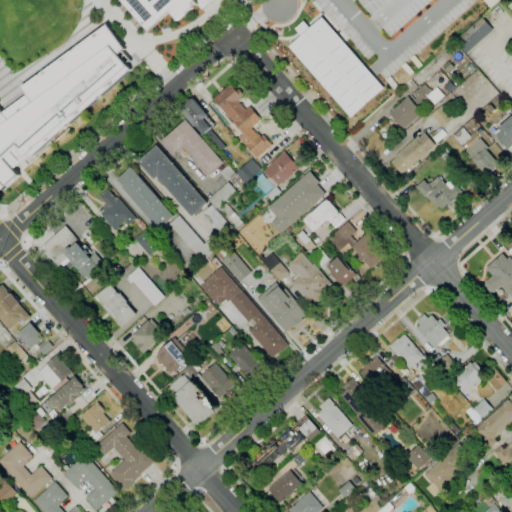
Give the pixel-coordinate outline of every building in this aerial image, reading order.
[(195,0),(198,4),(177,22),(169,12),(145,34),(117,0),(195,0)] [(502,0),(492,8),(485,0),(502,0)] [(289,44),(321,15),(382,85),(349,114),(289,44)] [(467,53),(456,41),(483,17),(494,30),(467,53)] [(0,187),(5,193),(143,70),(109,24),(20,87),(29,99),(19,106),(8,114),(0,103),(0,187)] [(257,159),(239,139),(245,134),(214,100),(231,84),(237,91),(239,89),(246,96),(239,102),(246,110),(250,107),(262,120),(252,128),(257,134),(258,133),(261,137),(264,135),(273,145),(257,159)] [(428,111),(423,105),(420,107),(415,101),(417,99),(413,94),(425,84),(429,89),(430,88),(432,91),(437,87),(445,97),(428,111)] [(404,130),(390,114),(409,97),(422,113),(404,130)] [(204,135),(197,126),(196,127),(181,110),(182,109),(182,106),(184,104),(187,105),(188,104),(188,101),(190,99),(193,100),(194,99),(209,116),(207,117),(215,125),(204,135)] [(443,128),(432,115),(442,105),(454,118),(443,128)] [(511,145),(508,149),(495,136),(501,130),(500,129),(511,117),(511,145)] [(208,176),(184,148),(180,152),(179,151),(175,154),(163,141),(187,120),(224,162),(208,176)] [(461,145),(453,136),(464,127),(471,137),(461,145)] [(403,174),(392,162),(397,158),(396,157),(419,136),(420,137),(424,134),(435,146),(403,174)] [(448,166),(434,151),(452,136),(454,139),(447,146),(457,158),(448,166)] [(486,176),(472,160),(473,159),(466,151),(481,138),(489,148),(487,149),(499,163),(497,165),(498,166),(486,176)] [(193,217),(158,177),(155,180),(139,162),(158,145),(208,203),(193,217)] [(272,201),(267,195),(274,189),(273,187),(263,197),(251,184),(262,174),(267,179),(269,177),(263,171),(285,151),(299,168),(279,186),(278,185),(276,187),(282,193),(272,201)] [(265,165),(261,160),(267,154),(271,159),(265,165)] [(247,183),(237,173),(251,160),(261,170),(247,183)] [(228,181),(220,173),(228,165),(236,174),(228,181)] [(161,228),(155,221),(153,222),(123,187),(124,187),(118,180),(132,168),(174,217),(161,228)] [(278,218),(269,207),(310,171),(320,182),(318,184),(326,194),(280,234),(271,224),(278,218)] [(436,210),(416,187),(424,180),(429,185),(438,177),(442,182),(443,181),(452,190),(457,185),(463,192),(449,205),(448,204),(442,209),(440,207),(436,210)] [(216,209),(209,200),(228,182),(231,185),(237,180),(245,189),(239,194),(237,191),(216,209)] [(115,230),(101,214),(106,210),(103,207),(106,204),(100,197),(108,190),(117,200),(119,198),(136,218),(129,224),(126,220),(115,230)] [(313,232),(303,220),(318,207),(318,208),(328,200),(330,202),(330,201),(346,220),(335,228),(328,219),(313,232)] [(235,230),(219,210),(226,203),(243,223),(235,230)] [(225,239),(203,213),(212,205),(234,230),(225,239)] [(203,262),(170,224),(180,215),(205,244),(211,239),(219,248),(203,262)] [(371,269),(364,260),(361,263),(358,258),(360,256),(348,243),(340,251),(329,239),(348,222),(356,231),(351,236),(357,243),(369,232),(382,248),(378,251),(384,258),(371,269)] [(90,280),(81,269),(80,270),(71,260),(64,266),(62,264),(59,266),(42,247),(66,226),(80,243),(79,244),(86,252),(87,250),(90,254),(88,255),(91,257),(95,254),(104,264),(91,274),(93,277),(90,280)] [(150,256),(136,240),(147,230),(161,246),(160,247),(160,248),(155,253),(154,252),(150,256)] [(302,247),(295,239),(298,237),(297,236),(303,231),(311,241),(306,246),(305,245),(302,247)] [(319,269),(309,257),(320,248),(330,259),(319,269)] [(251,272),(233,251),(221,260),(239,282),(251,272)] [(280,281),(270,271),(271,270),(263,261),(272,253),(280,262),(290,273),(280,281)] [(316,310),(309,302),(308,302),(302,295),(303,295),(293,283),(301,276),(296,271),(294,273),(289,267),(291,265),(290,264),(302,253),(313,265),(315,264),(338,291),(316,310)] [(509,293),(502,286),(494,293),(485,283),(493,276),(487,269),(503,254),(507,259),(510,257),(511,259),(511,300),(508,294),(509,293)] [(344,286),(339,281),(338,282),(330,274),(332,272),(327,267),(340,256),(357,275),(344,286)] [(276,362),(249,331),(257,324),(253,319),(249,322),(230,301),(229,302),(224,297),(224,298),(226,300),(221,305),(218,302),(217,304),(201,285),(221,267),(290,345),(282,352),(281,351),(279,354),(281,357),(276,362)] [(155,305),(134,281),(131,284),(127,279),(139,268),(165,297),(155,305)] [(287,332),(257,299),(276,282),(283,290),(286,288),(308,313),(302,318),(304,320),(294,329),(293,327),(287,332)] [(123,327),(116,319),(115,319),(104,306),(105,305),(97,296),(111,284),(120,295),(121,294),(128,302),(127,302),(137,314),(123,327)] [(11,329),(0,316),(0,288),(4,285),(12,295),(13,294),(15,297),(16,296),(21,301),(19,303),(31,317),(25,322),(22,319),(11,329)] [(212,315),(203,305),(209,300),(217,310),(212,315)] [(185,315),(182,312),(187,307),(190,311),(185,315)] [(434,348),(417,329),(421,325),(417,321),(425,315),(428,319),(432,315),(438,322),(440,319),(446,325),(443,328),(449,335),(434,348)] [(451,326),(448,322),(453,318),(456,322),(451,326)] [(145,353),(133,340),(135,338),(133,335),(149,320),(150,321),(152,319),(159,327),(156,329),(163,337),(145,353)] [(32,349),(19,334),(31,323),(44,338),(39,343),(40,343),(38,345),(37,344),(32,349)] [(234,337),(229,331),(233,328),(238,334),(234,337)] [(410,369),(389,346),(398,338),(399,339),(405,334),(424,356),(410,369)] [(171,374),(156,357),(159,354),(158,353),(175,338),(193,358),(176,373),(174,371),(171,374)] [(218,357),(210,348),(216,343),(217,344),(221,340),(225,345),(221,349),(224,352),(218,357)] [(19,365),(6,350),(16,341),(29,356),(19,365)] [(44,355),(39,350),(48,341),(53,347),(44,355)] [(249,380),(229,356),(243,344),(263,368),(249,380)] [(53,389),(39,373),(47,366),(46,365),(58,355),(63,361),(65,359),(70,365),(68,366),(74,373),(61,383),(60,382),(53,389)] [(447,375),(438,363),(447,355),(457,366),(447,375)] [(390,390),(380,379),(377,381),(376,379),(370,384),(360,373),(365,368),(363,366),(371,360),(373,363),(378,359),(386,368),(386,367),(398,380),(397,381),(398,383),(390,390)] [(404,376),(396,366),(401,361),(409,372),(404,376)] [(464,393),(452,378),(471,362),(472,364),(475,362),(481,369),(479,372),(483,377),(464,393)] [(220,399),(201,376),(216,363),(235,385),(230,389),(233,392),(228,397),(226,394),(220,399)] [(193,379),(186,370),(191,365),(199,374),(193,379)] [(424,397),(411,382),(417,377),(418,378),(422,374),(428,382),(424,386),(430,392),(424,397)] [(198,427),(172,397),(177,393),(170,386),(182,376),(183,377),(184,375),(189,380),(187,382),(188,383),(191,381),(199,390),(196,393),(198,395),(196,397),(199,400),(201,398),(203,400),(206,397),(214,406),(211,408),(215,412),(198,427)] [(61,411),(57,406),(54,409),(49,402),(51,400),(50,399),(76,377),(84,386),(83,387),(86,390),(80,395),(81,397),(70,407),(68,405),(61,411)] [(374,437),(357,417),(358,416),(350,407),(344,401),(345,400),(341,396),(347,391),(343,387),(353,378),(374,402),(368,408),(384,427),(374,437)] [(407,393),(399,382),(405,378),(413,388),(407,393)] [(338,438),(317,415),(323,410),(320,407),(329,398),(353,425),(338,438)] [(483,418),(474,408),(484,399),(493,409),(483,418)] [(491,449),(476,432),(475,430),(481,424),(480,424),(484,421),(484,422),(504,404),(503,403),(506,401),(507,401),(508,400),(511,404),(511,424),(495,439),(498,443),(491,449)] [(83,452),(79,448),(81,446),(78,442),(87,434),(87,433),(91,429),(81,417),(98,402),(105,410),(104,411),(105,412),(103,414),(110,421),(99,431),(103,436),(86,451),(85,450),(83,452)] [(35,432),(25,421),(40,408),(46,415),(43,418),(46,422),(35,432)] [(264,470),(253,458),(262,449),(261,448),(263,446),(265,447),(273,440),(274,441),(289,428),(290,429),(306,416),(320,432),(311,441),(301,429),(298,432),(305,440),(292,451),(289,447),(280,455),(281,457),(269,468),(268,467),(264,470)] [(125,490),(110,474),(125,460),(114,447),(105,456),(97,446),(123,423),(131,433),(127,437),(141,453),(144,450),(154,462),(135,480),(135,481),(125,490)] [(434,497),(426,488),(432,483),(424,475),(462,440),(477,456),(455,476),(457,479),(441,494),(439,492),(434,497)] [(31,497),(0,462),(0,460),(20,442),(33,456),(25,464),(26,465),(24,466),(31,475),(41,466),(52,479),(31,497)] [(353,462),(347,455),(345,457),(344,455),(345,453),(344,452),(355,442),(363,451),(357,457),(358,458),(353,462)] [(511,469),(510,471),(494,452),(501,446),(505,450),(511,443),(511,469)] [(418,470),(406,457),(419,445),(431,459),(418,470)] [(299,465),(294,459),(303,452),(308,457),(299,465)] [(97,510),(86,497),(96,489),(88,481),(86,482),(85,481),(77,488),(64,473),(86,454),(118,492),(97,510)] [(280,504),(268,490),(290,471),(302,484),(293,492),(294,493),(290,496),(289,495),(280,504)] [(5,505),(0,499),(0,488),(7,482),(18,494),(5,505)] [(44,511),(34,501),(56,482),(68,496),(60,503),(61,505),(60,506),(64,511),(70,511),(77,506),(78,507),(79,506),(85,511),(44,511)] [(345,498),(340,491),(350,482),(355,489),(345,498)] [(511,508),(508,504),(504,508),(499,501),(511,489),(511,508)] [(318,511),(290,511),(289,510),(309,492),(323,508),(318,511)] [(376,511),(359,511),(378,496),(385,504),(376,511)] [(393,507),(389,511),(390,511),(389,511),(378,511),(389,502),(393,507)]
